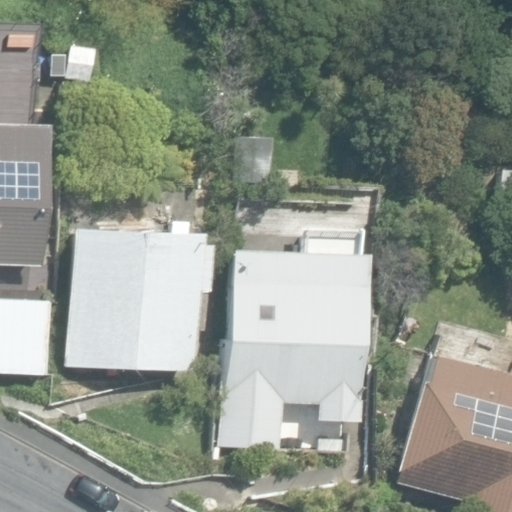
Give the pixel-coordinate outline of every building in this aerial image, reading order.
[(62,79),(87,83),(92,49),(67,45),(62,79)] [(0,260),(35,262),(40,124),(0,122),(0,260)] [(511,164),(494,164),(494,205),(511,204),(511,164)] [(64,365),(189,368),(191,289),(202,290),(204,245),(194,245),(194,231),(67,228),(64,365)] [(315,418),(354,420),(360,252),(224,247),(219,397),(316,401),(315,418)] [(0,373),(37,374),(38,300),(0,299),(0,373)] [(463,511),(511,511),(511,373),(427,352),(420,379),(414,377),(391,469),(394,470),(391,481),(467,500),(463,511)]
